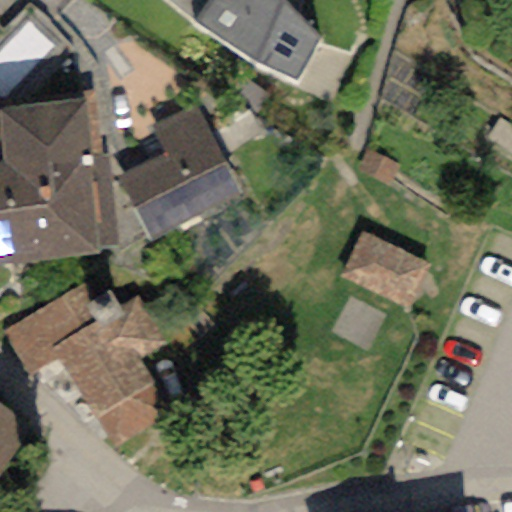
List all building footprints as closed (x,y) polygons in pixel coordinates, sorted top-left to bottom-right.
[(165,0),(193,22),(243,58),(293,81),(319,38),(281,1),(278,0),(165,0)] [(81,99),(0,110),(0,268),(101,254),(100,247),(117,246),(106,155),(102,155),(95,91),(81,92),(81,99)] [(150,239),(240,194),(195,105),(153,126),(166,153),(118,177),(150,239)] [(426,264),(363,233),(340,279),(403,310),(426,264)] [(91,298),(81,283),(4,330),(30,372),(56,356),(112,447),(167,414),(149,385),(153,382),(138,359),(164,343),(134,295),(118,305),(107,289),(91,298)] [(0,479),(35,431),(0,404),(0,479)]
